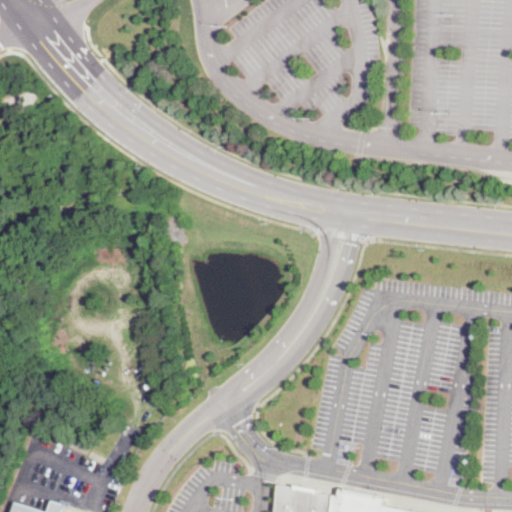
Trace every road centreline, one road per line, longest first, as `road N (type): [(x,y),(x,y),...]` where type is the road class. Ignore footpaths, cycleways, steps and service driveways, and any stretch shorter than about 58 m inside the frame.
road 1 (tertiary): [(511,227),(350,210),(231,179),(129,115),(54,40)]
road 2 (residential): [(136,511),(165,456),(301,336),(322,302),(350,210)]
